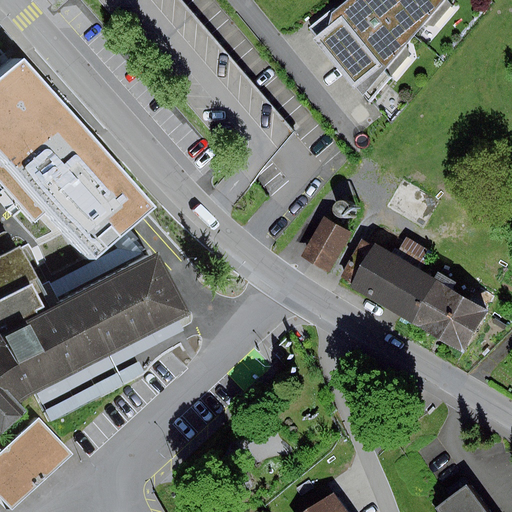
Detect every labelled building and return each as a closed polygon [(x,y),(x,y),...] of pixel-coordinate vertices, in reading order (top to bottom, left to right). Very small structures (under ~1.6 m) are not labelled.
[(461,0),(362,0),(316,35),(374,111),(464,3),(461,0)] [(24,36),(4,14),(0,18),(0,24),(16,43),(24,36)] [(20,208),(51,205),(49,180),(18,182),(20,208)] [(345,217),(348,218),(350,219),(353,219),(356,218),(358,216),(360,214),(361,211),(360,209),(359,206),(357,204),(355,203),(352,202),(350,202),(347,203),(345,205),(343,208),(343,211),(344,214),(345,217)] [(359,235),(335,219),(309,259),(333,275),(359,235)] [(497,311),(382,245),(357,288),(471,354),(497,311)] [(0,403),(2,406),(179,319),(149,253),(42,310),(10,252),(0,257),(0,403)] [(0,425),(11,416),(2,406),(0,403),(0,425)] [(494,511),(476,486),(443,509),(445,511),(494,511)] [(351,511),(341,497),(318,511),(351,511)]
